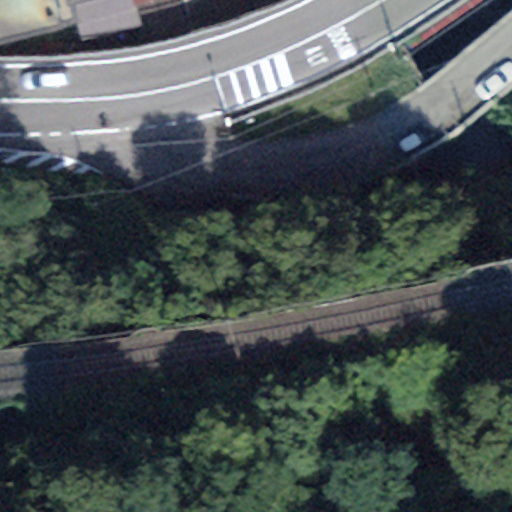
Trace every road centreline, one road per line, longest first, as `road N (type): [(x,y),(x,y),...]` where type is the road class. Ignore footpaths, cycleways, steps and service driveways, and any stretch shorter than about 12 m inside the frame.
road 1 (unclassified): [(92,95),(144,149),(247,192),(371,200),(423,194),(511,165)]
road 2 (primary): [(92,95),(247,62),(382,0)]
road 3 (unclassified): [(399,0),(511,124)]
